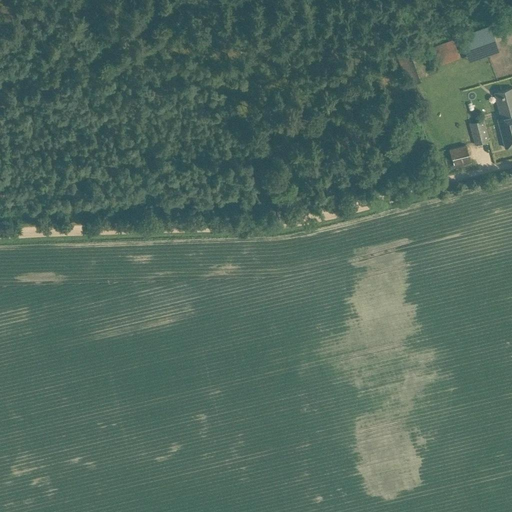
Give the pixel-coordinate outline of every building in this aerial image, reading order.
[(497,43),(490,25),(459,36),(466,55),(497,43)] [(430,48),(435,65),(458,56),(453,40),(430,48)] [(497,119),(502,137),(505,147),(511,145),(511,87),(494,92),(501,118),(497,119)] [(489,141),(483,120),(469,124),(474,145),(489,141)] [(450,149),(453,166),(469,162),(466,146),(450,149)]
